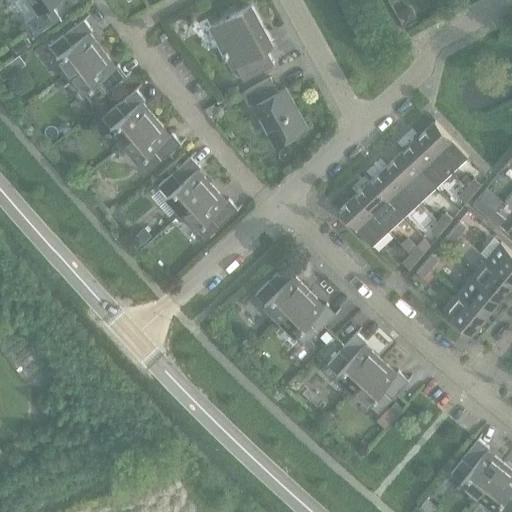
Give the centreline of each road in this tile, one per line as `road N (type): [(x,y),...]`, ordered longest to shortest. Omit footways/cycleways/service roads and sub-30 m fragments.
road 1 (residential): [(274,206),(301,221),(470,385)]
road 2 (tertiary): [(310,511),(133,339)]
road 3 (residential): [(274,206),(120,29)]
road 4 (residential): [(359,127),(419,71),(433,41),(510,0)]
road 5 (tertiary): [(133,339),(0,190)]
road 6 (residential): [(133,339),(274,206)]
road 7 (residential): [(359,127),(290,0)]
